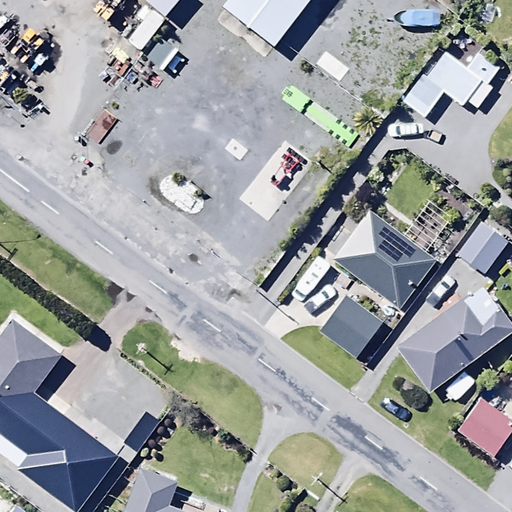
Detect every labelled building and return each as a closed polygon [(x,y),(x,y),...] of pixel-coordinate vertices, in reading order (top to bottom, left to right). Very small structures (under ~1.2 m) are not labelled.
[(346,0),(247,0),(214,46),(279,93),(346,0)] [(415,85),(395,113),(418,130),(436,106),(455,120),(460,114),(471,122),(487,100),(481,96),(493,81),(469,63),(458,78),(438,64),(420,88),(415,85)] [(468,188),(438,164),(429,176),(459,199),(468,188)] [(431,273),(363,223),(327,273),(395,323),(431,273)] [(475,234),(450,266),(453,268),(449,274),(465,286),(470,279),(480,286),(503,255),(475,234)] [(391,361),(422,406),(511,343),(480,298),(391,361)] [(378,334),(340,308),(314,346),(352,372),(378,334)] [(57,368),(5,332),(0,339),(0,471),(13,480),(10,484),(51,511),(83,511),(115,467),(30,408),(57,368)] [(511,437),(475,410),(450,444),(488,472),(511,438),(511,437)] [(176,480),(138,466),(121,511),(186,511),(167,505),(176,480)]
